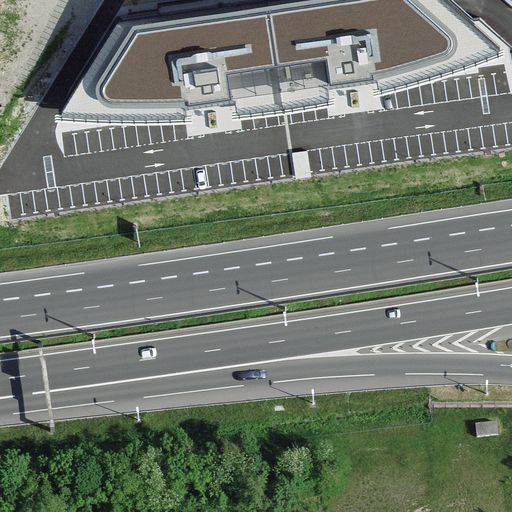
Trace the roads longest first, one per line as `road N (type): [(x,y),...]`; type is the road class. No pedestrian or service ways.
road 1 (motorway): [(0,380),(511,306)]
road 2 (motorway): [(511,243),(0,317)]
road 3 (motorway): [(0,381),(351,364),(511,365)]
